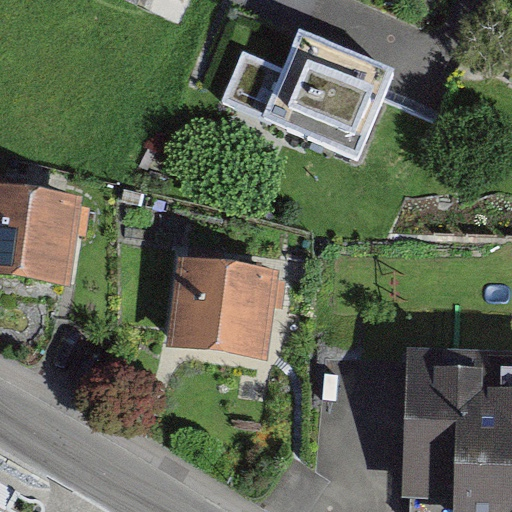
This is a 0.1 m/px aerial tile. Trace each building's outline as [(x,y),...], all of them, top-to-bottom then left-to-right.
[(127,40),(142,0),(63,0),(58,12),(127,40)] [(348,202),(388,104),(284,61),(243,159),(348,202)] [(0,282),(69,292),(81,206),(0,195),(0,282)] [(264,364),(277,279),(180,265),(167,349),(264,364)] [(511,511),(511,399),(396,396),(392,511),(511,511)]
